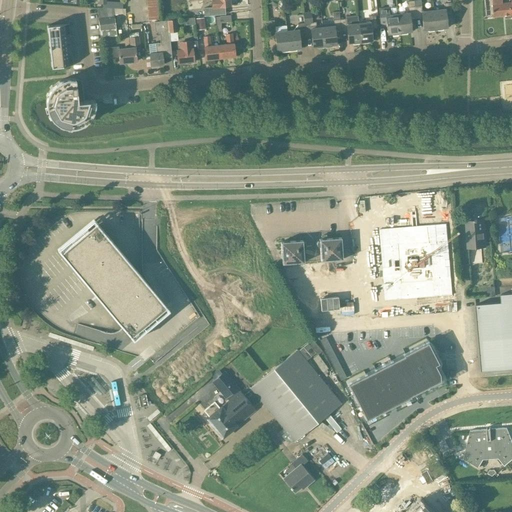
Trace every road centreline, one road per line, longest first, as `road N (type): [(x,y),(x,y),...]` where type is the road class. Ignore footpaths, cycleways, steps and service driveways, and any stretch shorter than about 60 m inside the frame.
road 1 (tertiary): [(12,183),(38,177),(314,184),(507,167)]
road 2 (tertiary): [(507,167),(214,173),(17,156)]
road 3 (residential): [(8,7),(82,13),(89,79),(99,89),(259,73)]
road 4 (residential): [(259,73),(465,48)]
road 5 (unclassified): [(466,400),(413,426),(326,511)]
road 6 (residential): [(466,400),(460,339),(436,318),(364,323)]
road 7 (residential): [(361,278),(358,211),(451,201)]
road 8 (tertiary): [(207,511),(70,441)]
